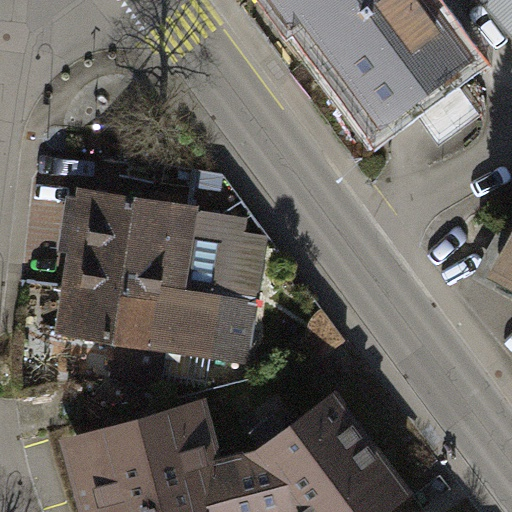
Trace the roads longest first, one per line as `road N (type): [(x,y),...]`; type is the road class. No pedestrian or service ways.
road 1 (unclassified): [(166,0),(511,464)]
road 2 (residential): [(0,181),(24,65),(65,0)]
